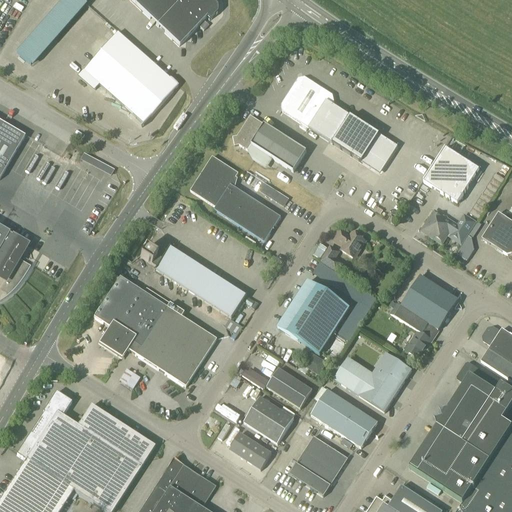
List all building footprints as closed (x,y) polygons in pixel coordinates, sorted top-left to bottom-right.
[(30,66),(84,5),(78,0),(63,0),(16,54),(30,66)] [(128,0),(179,48),(207,19),(210,22),(217,14),(217,8),(209,0),(128,0)] [(178,88),(117,35),(83,73),(77,80),(92,94),(95,91),(99,87),(144,127),(178,88)] [(282,114),(301,126),(299,128),(306,133),(307,130),(379,177),(397,149),(379,137),(346,116),(335,108),(332,97),(304,79),(298,81),(281,107),(282,114)] [(306,154),(264,127),(250,118),(246,124),(237,138),(232,140),(234,148),(238,147),(248,153),(251,147),(293,174),(306,154)] [(0,180),(24,139),(0,124),(0,180)] [(457,206),(479,172),(446,150),(424,184),(457,206)] [(89,166),(93,159),(88,156),(84,163),(89,166)] [(265,245),(281,219),(235,190),(237,181),(236,180),(238,175),(212,159),(190,193),(216,210),(214,212),(265,245)] [(478,222),(504,181),(495,175),(469,216),(478,222)] [(511,209),(511,210),(511,211),(511,222),(498,215),(482,241),(511,260),(511,209)] [(427,237),(441,246),(449,235),(451,237),(450,239),(461,246),(475,225),(464,218),(457,228),(454,226),(455,226),(434,213),(424,229),(426,230),(427,237)] [(26,246),(29,247),(12,237),(9,236),(9,235),(0,229),(0,277),(5,280),(0,288),(0,302),(8,298),(15,291),(20,284),(25,276),(30,269),(30,268),(20,262),(17,261),(26,246)] [(350,239),(341,233),(334,243),(343,249),(341,252),(354,261),(366,243),(352,235),(350,239)] [(467,263),(474,252),(471,241),(468,239),(457,257),(467,263)] [(246,298),(219,281),(169,249),(162,260),(146,250),(140,259),(156,269),(154,273),(230,322),(246,298)] [(327,254),(320,263),(329,269),(335,260),(327,254)] [(438,333),(457,303),(420,279),(401,308),(433,330),(438,333)] [(160,300),(157,304),(119,280),(93,320),(110,331),(109,333),(102,343),(100,346),(122,360),(127,353),(136,358),(185,390),(216,342),(166,310),(168,306),(160,300)] [(319,358),(349,312),(328,298),(307,284),(277,330),(298,344),(319,358)] [(397,306),(393,311),(377,301),(368,315),(376,321),(380,314),(389,320),(390,317),(417,334),(405,354),(418,363),(431,343),(427,340),(433,330),(401,308),(397,306)] [(511,384),(511,337),(502,331),(500,334),(493,330),(488,331),(483,339),(484,343),(491,348),(488,352),(481,364),(511,384)] [(319,378),(327,365),(308,353),(300,366),(319,378)] [(255,363),(265,367),(268,358),(258,354),(255,363)] [(412,373),(391,360),(387,366),(382,363),(373,377),(348,360),(334,382),(384,415),(412,373)] [(511,511),(511,429),(511,428),(502,422),(511,406),(511,393),(501,386),(468,365),(466,366),(457,380),(457,383),(464,387),(447,412),(440,414),(442,420),(435,423),(436,429),(409,471),(461,505),(456,511),(511,511)] [(119,379),(133,387),(140,375),(126,367),(119,379)] [(300,412),(312,393),(279,371),(267,390),(300,412)] [(266,386),(244,372),(241,378),(263,392),(266,386)] [(322,387),(326,380),(321,377),(317,384),(322,387)] [(327,393),(322,389),(314,401),(319,405),(311,418),(361,451),(377,425),(327,393)] [(44,415),(30,437),(23,447),(17,457),(25,463),(0,501),(0,511),(61,511),(69,500),(73,494),(77,496),(101,511),(113,511),(154,450),(91,408),(77,429),(62,419),(71,405),(56,395),(43,415),(44,415)] [(277,447),(294,422),(260,400),(244,425),(277,447)] [(239,415),(221,405),(218,410),(236,421),(239,415)] [(260,473),(271,456),(240,436),(229,453),(260,473)] [(323,499),(348,461),(313,439),(289,477),(323,499)] [(173,462),(155,489),(140,511),(202,511),(200,511),(214,490),(192,476),(193,475),(183,468),(173,462)] [(437,511),(402,488),(393,502),(385,497),(380,504),(374,500),(366,511),(437,511)]
